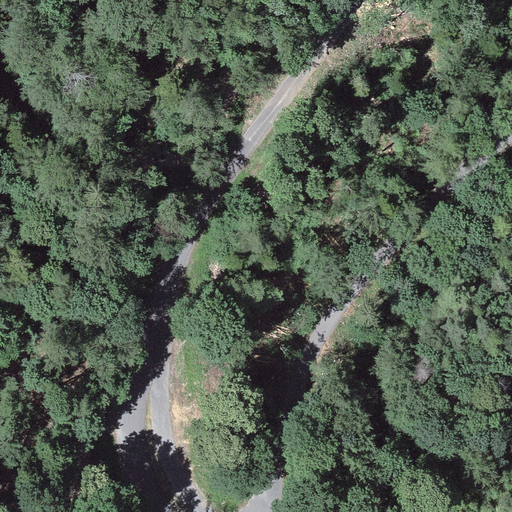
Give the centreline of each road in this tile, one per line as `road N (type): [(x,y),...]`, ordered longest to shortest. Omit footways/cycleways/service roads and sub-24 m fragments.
road 1 (unclassified): [(353,0),(202,210),(175,269),(133,423),(135,463),(155,511)]
road 2 (unclassified): [(266,511),(297,387),(334,315),(436,200),(511,135)]
road 3 (track): [(133,423),(98,427),(78,444),(54,511)]
